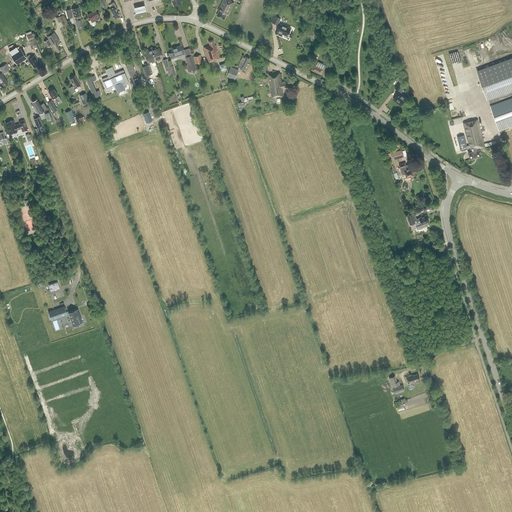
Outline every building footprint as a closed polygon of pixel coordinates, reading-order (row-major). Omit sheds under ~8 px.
[(228,15),(234,3),(231,1),(230,0),(223,0),(218,10),(219,11),(217,16),(224,19),(227,15),(228,15)] [(111,3),(112,4),(109,5),(110,8),(115,19),(120,16),(116,10),(118,9),(114,2),(111,3)] [(100,17),(99,15),(96,10),(97,9),(94,5),(92,7),(94,11),(88,14),(91,20),(89,21),(91,24),(91,25),(92,25),(92,26),(93,26),(94,25),(95,25),(95,24),(95,23),(95,22),(94,21),(100,17)] [(81,15),(79,7),(72,9),(74,17),(76,16),(77,20),(76,21),(78,28),(79,28),(80,29),(84,28),(82,23),(84,23),(83,19),(81,19),(80,15),(81,15)] [(145,7),(134,9),(136,16),(146,13),(145,7)] [(288,36),(291,29),(280,24),(278,23),(281,18),(275,16),(273,22),(278,25),(278,24),(279,25),(277,31),(288,36)] [(48,39),(44,41),(47,47),(51,44),(50,43),(51,43),(52,44),(51,45),(56,52),(57,51),(57,52),(61,50),(58,46),(59,45),(57,42),(59,40),(54,32),(47,36),(49,40),(48,41),(48,39)] [(216,45),(215,46),(213,40),(209,42),(210,46),(204,48),(208,61),(220,58),(216,45)] [(182,45),(170,49),(171,52),(169,53),(171,59),(185,54),(182,45)] [(11,54),(11,55),(17,64),(27,58),(20,48),(11,54)] [(155,48),(152,49),(155,60),(163,58),(159,48),(156,49),(155,48)] [(155,60),(152,49),(148,51),(148,52),(145,53),(148,63),(155,60)] [(35,55),(31,57),(30,55),(27,56),(28,59),(30,63),(31,63),(34,67),(39,64),(37,59),(35,55)] [(196,70),(192,55),(185,57),(190,72),(196,70)] [(203,63),(200,55),(194,57),(196,65),(203,63)] [(247,64),(250,59),(246,57),(245,58),(243,57),(238,67),(245,71),(249,64),(247,64)] [(511,58),(477,71),(487,99),(511,89),(511,58)] [(321,74),(325,67),(315,62),(312,69),(311,70),(321,74),(322,74),(321,74)] [(0,67),(4,74),(10,70),(6,64),(0,67)] [(152,73),(150,64),(143,67),(145,75),(152,73)] [(124,70),(118,72),(115,74),(112,67),(106,70),(109,76),(102,79),(106,88),(109,87),(111,91),(129,83),(124,70)] [(235,79),(239,70),(231,67),(227,77),(235,79)] [(134,79),(137,78),(133,68),(128,70),(130,77),(133,76),(134,79)] [(282,88),(288,87),(287,81),(281,82),(280,73),(276,73),(268,74),(272,98),(283,96),(282,88)] [(72,86),(69,88),(72,93),(75,92),(74,90),(77,87),(78,89),(80,88),(79,86),(81,85),(75,76),(70,79),(72,82),(71,83),(73,86),(72,86)] [(86,79),(89,86),(94,84),(93,82),(96,80),(94,76),(91,77),(86,79)] [(407,97),(401,93),(404,89),(403,85),(399,82),(395,88),(400,92),(395,98),(402,104),(406,99),(405,99),(407,97)] [(57,102),(61,100),(59,96),(58,97),(57,95),(58,95),(54,89),(49,92),(52,98),(55,96),(56,98),(55,99),(57,102)] [(97,91),(97,90),(92,92),(94,98),(100,96),(101,95),(99,90),(97,91)] [(90,102),(86,93),(80,95),(83,105),(90,102)] [(499,130),(511,125),(511,98),(490,106),(499,130)] [(37,99),(32,102),(39,113),(42,111),(43,112),(47,109),(44,103),(41,105),(37,99)] [(53,112),(57,109),(52,100),(47,103),(53,112)] [(71,110),(66,112),(70,122),(75,120),(71,110)] [(146,123),(153,121),(149,111),(143,114),(146,123)] [(39,117),(34,119),(38,129),(43,126),(39,117)] [(478,119),(463,123),(469,148),(470,148),(471,152),(468,152),(470,159),(481,156),(480,148),(485,147),(478,119)] [(27,130),(24,120),(19,122),(20,124),(15,125),(13,120),(6,123),(9,134),(17,131),(17,130),(21,128),(22,130),(24,131),(27,130)] [(5,138),(3,132),(0,132),(0,141),(5,144),(8,143),(6,138),(5,138)] [(461,150),(468,149),(464,135),(457,137),(461,150)] [(394,153),(396,159),(406,156),(403,149),(394,153)] [(414,175),(412,168),(409,169),(407,169),(406,166),(405,163),(399,165),(402,175),(405,174),(407,178),(414,175)] [(417,223),(416,225),(417,229),(428,226),(427,222),(429,221),(427,215),(422,217),(422,216),(419,217),(420,218),(417,219),(418,222),(417,223)] [(65,307),(48,312),(51,319),(69,313),(70,316),(71,319),(72,319),(73,324),(82,321),(80,314),(78,308),(74,310),(74,309),(74,310),(67,312),(65,307)] [(416,381),(419,379),(418,374),(414,375),(413,375),(406,377),(408,384),(409,384),(410,388),(414,387),(412,383),(416,382),(416,381)]
